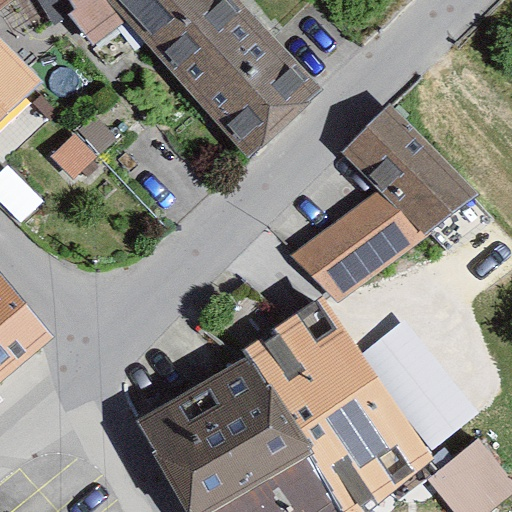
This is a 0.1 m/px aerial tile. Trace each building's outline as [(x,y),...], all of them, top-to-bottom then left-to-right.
[(0,0),(0,8),(6,16),(26,0),(0,0)] [(138,0),(79,0),(101,46),(144,7),(138,0)] [(138,0),(144,7),(149,14),(143,24),(263,155),(336,83),(254,0),(138,0)] [(0,126),(39,86),(0,47),(0,126)] [(472,195),(391,113),(351,153),(424,228),(472,195)] [(427,233),(383,193),(300,254),(342,297),(427,233)] [(57,336),(0,274),(0,385),(1,387),(57,336)] [(329,302),(257,353),(351,511),(365,511),(450,455),(329,302)] [(421,314),(382,335),(438,438),(478,417),(421,314)] [(351,511),(257,353),(147,420),(197,511),(351,511)] [(511,467),(484,433),(435,473),(467,511),(488,511),(511,493),(511,467)]
